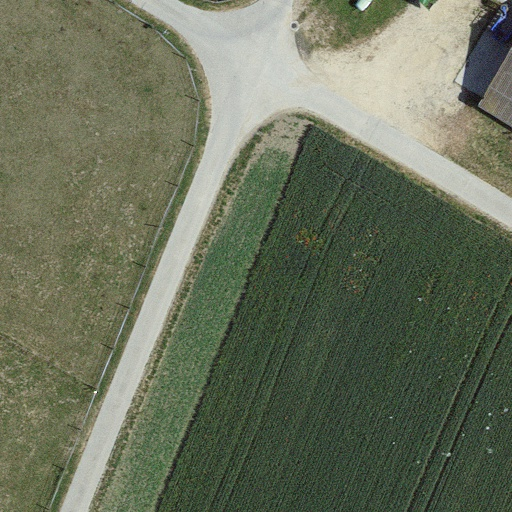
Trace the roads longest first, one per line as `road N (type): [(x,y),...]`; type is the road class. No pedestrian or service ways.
road 1 (track): [(511,212),(255,61),(75,511)]
road 2 (residential): [(279,0),(255,61),(151,0)]
